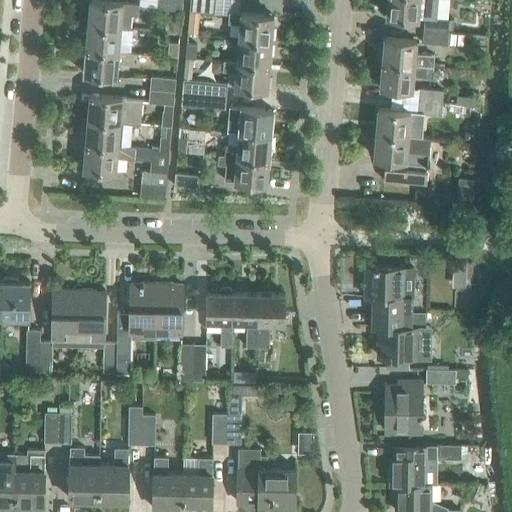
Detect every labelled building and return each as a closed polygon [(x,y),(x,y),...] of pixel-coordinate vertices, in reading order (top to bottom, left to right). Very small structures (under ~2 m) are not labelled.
[(90,0),(88,24),(132,28),(133,25),(130,25),(131,11),(138,12),(138,3),(104,0),(90,0)] [(182,0),(157,0),(157,7),(181,9),(182,0)] [(215,0),(190,0),(190,10),(200,11),(214,12),(215,0)] [(387,0),(386,15),(425,18),(424,29),(448,31),(449,18),(436,17),(437,0),(387,0)] [(198,33),(200,11),(190,10),(188,32),(198,33)] [(239,37),(271,39),(273,14),(230,10),(229,22),(241,23),(239,37)] [(130,52),(132,28),(88,24),(86,48),(130,52)] [(447,43),(448,31),(424,29),(423,41),(447,43)] [(385,36),(382,60),(415,63),(415,64),(433,66),(434,52),(416,51),(417,39),(385,36)] [(237,61),(269,64),(271,39),(239,37),(237,61)] [(167,54),(177,55),(179,41),(168,40),(167,54)] [(187,41),(186,56),(196,57),(197,42),(187,41)] [(134,53),(130,52),(86,48),(84,73),(116,76),(117,63),(133,64),(134,53)] [(227,82),(192,79),(194,62),(196,63),(196,57),(186,56),(182,91),(207,93),(225,95),(227,82)] [(236,71),(235,86),(267,89),(269,64),(237,61),(237,59),(224,58),(223,70),(236,71)] [(382,60),(380,85),(413,88),(414,76),(432,78),(433,66),(415,64),(415,63),(382,60)] [(150,88),(175,90),(176,77),(151,76),(150,88)] [(418,87),(417,99),(442,101),(443,89),(418,86),(418,87)] [(166,124),(166,125),(172,126),(174,104),(175,90),(150,88),(149,102),(165,103),(164,108),(163,108),(162,124),(166,124)] [(225,95),(207,93),(182,91),(181,104),(224,109),(225,95)] [(90,93),(88,118),(121,121),(131,122),(140,123),(142,98),(123,96),(90,93)] [(416,111),(441,114),(442,101),(417,99),(416,111)] [(241,106),(239,131),(271,134),(274,109),(241,106)] [(377,106),(375,131),(408,134),(410,109),(377,106)] [(131,122),(121,121),(88,118),(85,142),(118,145),(128,146),(131,122)] [(159,147),(159,149),(170,150),(171,136),(172,126),(166,125),(165,133),(165,135),(160,135),(159,147)] [(464,130),(463,140),(473,140),(474,131),(464,130)] [(225,154),(269,158),(271,134),(239,131),(238,144),(226,143),(225,154)] [(429,157),(428,157),(429,136),(408,134),(375,131),(373,156),(385,157),(383,179),(426,182),(427,162),(429,162),(429,157)] [(179,135),(178,149),(204,152),(206,137),(179,135)] [(128,146),(118,145),(85,142),(83,167),(116,170),(118,156),(135,158),(135,157),(151,159),(150,168),(143,168),(140,194),(165,195),(170,150),(159,149),(128,146)] [(225,179),(235,180),(267,183),(269,158),(225,154),(219,153),(218,163),(226,164),(225,179)] [(175,172),(173,185),(199,187),(200,174),(175,172)] [(473,177),(458,176),(455,204),(471,205),(473,177)] [(365,265),(365,295),(373,295),(372,310),(413,311),(413,297),(413,296),(414,267),(405,267),(405,266),(379,266),(379,264),(373,264),(373,266),(365,265)] [(29,281),(1,281),(1,316),(18,317),(18,322),(28,322),(29,281)] [(116,342),(116,372),(130,372),(130,338),(130,330),(156,330),(156,281),(139,281),(139,283),(129,283),(129,312),(117,312),(117,342),(116,342)] [(173,282),(156,281),(156,330),(182,330),(182,284),(173,284),(173,282)] [(52,290),(51,336),(52,336),(78,336),(79,288),(62,288),(62,290),(52,290)] [(79,288),(78,336),(102,337),(104,337),(105,291),(95,291),(95,289),(79,288)] [(221,320),(220,345),(233,345),(233,320),(234,291),(206,291),(206,320),(221,320)] [(258,292),(234,291),(233,320),(246,321),(246,345),(257,345),(258,292)] [(257,345),(269,346),(269,321),(284,321),(285,292),(258,292),(257,345)] [(372,310),(372,325),(378,325),(378,355),(385,355),(385,367),(408,367),(408,355),(417,356),(417,354),(430,354),(431,325),(426,325),(426,311),(413,311),(372,310)] [(38,370),(39,340),(39,329),(26,329),(25,376),(38,377),(38,370)] [(39,340),(38,370),(51,371),(52,345),(52,341),(39,340)] [(102,341),(102,372),(116,372),(116,342),(102,341)] [(180,379),(193,379),(193,343),(180,343),(180,373),(180,379)] [(207,343),(193,343),(193,379),(206,379),(207,343)] [(8,365),(0,364),(0,374),(8,375),(8,365)] [(234,367),(233,379),(246,380),(247,368),(234,367)] [(455,368),(426,367),(426,381),(454,382),(455,375),(455,368)] [(386,384),(385,431),(421,431),(422,379),(405,379),(405,384),(386,384)] [(226,411),(225,442),(240,442),(241,412),(241,394),(228,394),(228,411),(226,411)] [(142,443),(142,413),(142,406),(128,405),(128,443),(142,443)] [(212,411),(211,442),(225,442),(226,411),(212,411)] [(44,441),(57,442),(58,412),(44,412),(44,441)] [(71,412),(58,412),(57,442),(71,442),(71,412)] [(155,414),(142,413),(142,443),(154,444),(155,414)] [(391,454),(391,483),(429,483),(429,482),(424,482),(424,457),(437,457),(437,442),(425,442),(425,443),(415,443),(392,442),(392,454),(391,454)] [(437,442),(437,457),(461,458),(462,443),(437,442)] [(70,446),(69,498),(98,498),(99,463),(84,462),(84,446),(70,446)] [(261,454),(261,446),(238,446),(237,501),(259,501),(259,504),(295,505),(296,467),(267,466),(267,454),(261,454)] [(114,463),(99,463),(98,498),(128,499),(129,447),(114,447),(114,463)] [(15,469),(14,505),(43,506),(44,453),(44,448),(27,448),(27,453),(15,453),(15,469)] [(0,452),(0,505),(14,505),(15,469),(15,453),(1,452),(0,452)] [(154,456),(153,508),(182,508),(183,472),(168,472),(168,456),(154,456)] [(183,472),(182,508),(212,509),(213,457),(199,456),(198,456),(198,472),(183,472)] [(391,483),(390,484),(396,484),(396,511),(418,511),(417,511),(459,511),(460,510),(460,505),(446,505),(432,500),(429,500),(429,483),(391,483)]
